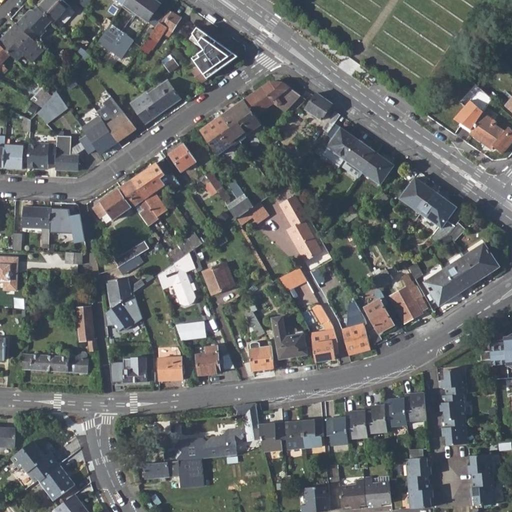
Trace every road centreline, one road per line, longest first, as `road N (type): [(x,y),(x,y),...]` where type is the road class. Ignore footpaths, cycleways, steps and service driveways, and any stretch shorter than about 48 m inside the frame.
road 1 (residential): [(100,404),(334,380),(428,345)]
road 2 (tertiary): [(285,45),(496,195)]
road 3 (residential): [(285,45),(80,190)]
road 4 (residential): [(108,390),(80,190)]
road 5 (residential): [(428,345),(444,511)]
